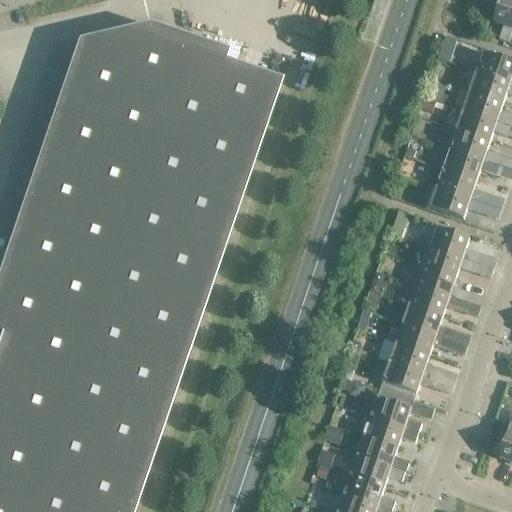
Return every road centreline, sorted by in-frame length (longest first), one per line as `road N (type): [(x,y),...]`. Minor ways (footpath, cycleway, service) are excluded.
road 1 (residential): [(0,191),(54,34),(133,11),(131,0)]
road 2 (residential): [(511,261),(437,471)]
